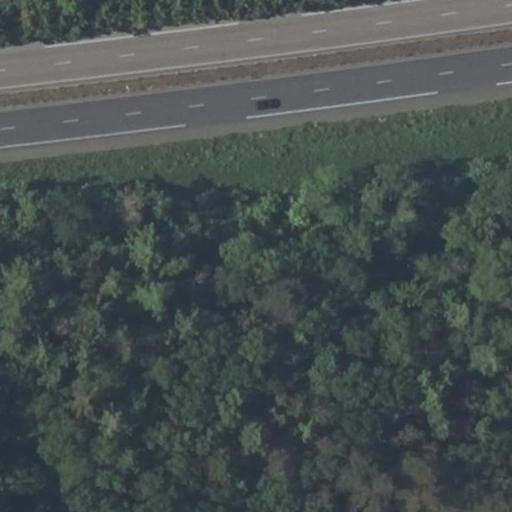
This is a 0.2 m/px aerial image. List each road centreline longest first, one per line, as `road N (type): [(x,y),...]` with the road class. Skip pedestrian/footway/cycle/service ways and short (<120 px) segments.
road 1 (motorway): [(511,4),(0,70)]
road 2 (motorway): [(0,129),(511,63)]
